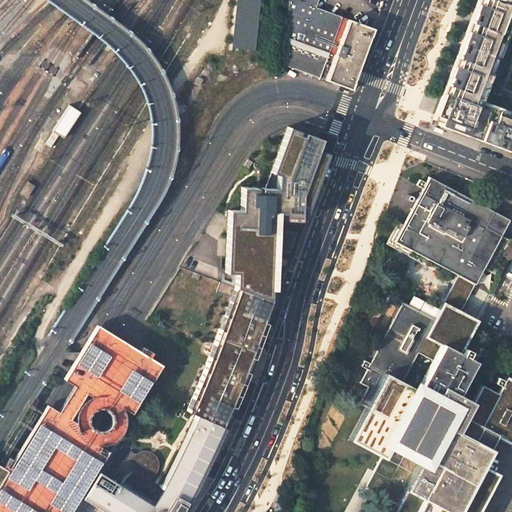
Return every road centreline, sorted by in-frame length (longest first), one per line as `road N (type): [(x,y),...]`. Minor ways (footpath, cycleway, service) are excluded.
road 1 (primary): [(222,511),(277,394),(299,307),(367,121)]
road 2 (residential): [(511,174),(367,121)]
road 3 (primary): [(367,121),(415,0)]
